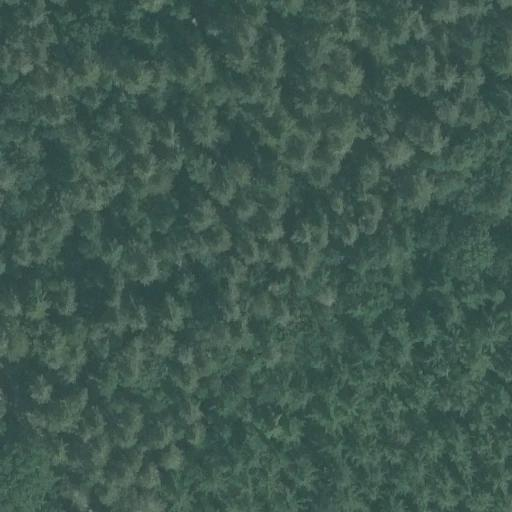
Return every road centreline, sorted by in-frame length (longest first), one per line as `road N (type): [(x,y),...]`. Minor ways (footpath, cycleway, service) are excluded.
road 1 (track): [(511,508),(451,240),(451,206),(374,130),(175,0)]
road 2 (track): [(0,394),(60,511)]
